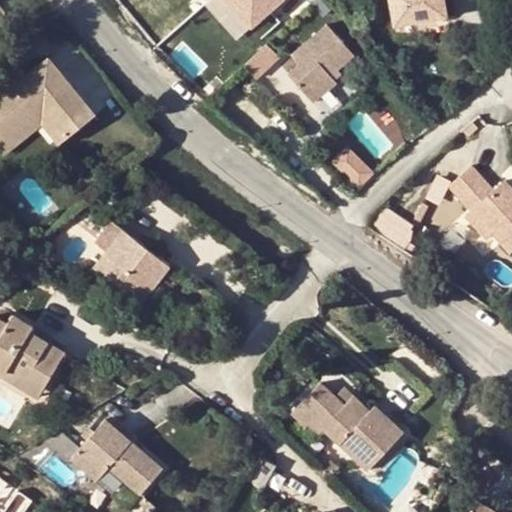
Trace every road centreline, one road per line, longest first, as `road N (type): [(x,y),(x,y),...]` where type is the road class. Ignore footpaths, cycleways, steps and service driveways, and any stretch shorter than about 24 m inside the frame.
road 1 (tertiary): [(337,239),(130,68),(73,0)]
road 2 (residential): [(500,85),(337,239)]
road 3 (residential): [(337,239),(213,391)]
road 4 (tertiary): [(394,276),(511,389)]
road 5 (tertiary): [(511,353),(394,276)]
